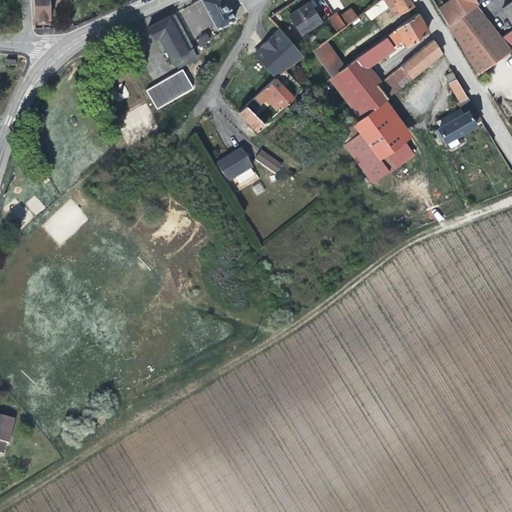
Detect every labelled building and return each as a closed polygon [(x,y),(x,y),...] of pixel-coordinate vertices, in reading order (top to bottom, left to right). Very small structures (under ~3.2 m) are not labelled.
[(46,19),(44,0),(29,0),(31,19),(33,19),(44,19),(46,19)] [(222,1),(221,1),(220,0),(198,0),(213,30),(231,20),(225,10),(226,9),(222,1)] [(365,16),(381,5),(378,0),(376,0),(362,11),(365,16)] [(408,6),(404,0),(378,0),(381,5),(389,17),(408,6)] [(438,8),(433,0),(427,0),(434,11),(438,8)] [(434,11),(444,27),(462,13),(473,4),(470,0),(448,0),(438,8),(434,11)] [(511,0),(499,10),(511,29),(511,28),(511,0)] [(479,34),(489,26),(473,4),(462,13),(479,34)] [(316,24),(303,5),(282,18),(295,38),(316,24)] [(344,23),(352,18),(347,10),(339,16),(344,23)] [(335,18),(332,14),(323,20),(332,32),(341,26),(335,18)] [(424,33),(413,14),(392,29),(401,41),(404,46),(424,33)] [(190,49),(171,15),(165,19),(183,53),(188,50),(190,49)] [(344,23),(339,16),(335,18),(341,26),(344,23)] [(188,50),(183,53),(165,19),(145,29),(151,41),(156,38),(168,61),(170,60),(175,69),(193,59),(188,50)] [(508,51),(498,38),(489,26),(458,50),(473,75),(508,51)] [(511,48),(511,28),(511,29),(498,38),(508,51),(511,48)] [(393,47),(401,41),(392,29),(386,33),(389,38),(387,40),(393,47)] [(257,50),(249,56),(271,79),(280,71),(299,57),(274,30),(255,48),(257,50)] [(384,99),(374,86),(380,81),(377,78),(372,82),(362,69),(368,65),(393,47),(387,40),(389,38),(386,33),(339,68),(326,78),(325,79),(331,87),(338,82),(363,115),(374,107),(384,99)] [(206,40),(203,36),(197,40),(199,44),(206,40)] [(409,78),(437,55),(429,41),(399,66),(409,78)] [(339,68),(319,42),(306,51),(326,78),(339,68)] [(377,78),(377,77),(368,65),(362,69),(372,82),(377,78)] [(409,78),(399,66),(386,76),(397,89),(409,78)] [(154,109),(190,88),(181,71),(144,93),(154,109)] [(472,125),(477,122),(449,75),(442,79),(456,103),(452,105),(455,110),(432,123),(436,129),(434,130),(435,131),(432,132),(439,144),(442,142),(443,143),(444,143),(447,149),(456,144),(452,138),(472,126),(472,125)] [(386,76),(380,81),(374,86),(384,99),(397,89),(386,76)] [(289,97),(271,79),(251,98),(257,104),(267,94),(279,107),(289,97)] [(356,120),(363,115),(338,82),(331,87),(356,120)] [(254,133),(261,125),(242,106),(235,113),(254,133)] [(400,143),(374,107),(363,115),(356,120),(350,125),(376,161),(400,143)] [(407,138),(400,143),(406,150),(413,145),(407,138)] [(406,150),(400,143),(376,161),(385,173),(409,155),(406,150)] [(243,199),(265,180),(243,153),(221,172),(243,199)] [(259,165),(280,179),(285,170),(265,157),(259,165)] [(36,216),(46,207),(34,195),(25,204),(36,216)] [(71,199),(63,205),(70,213),(78,207),(71,199)] [(23,204),(9,211),(18,227),(32,220),(23,204)] [(66,231),(64,232),(54,218),(44,225),(58,244),(70,236),(66,231)] [(15,446),(18,435),(22,422),(0,414),(0,452),(8,455),(12,445),(15,446)]
